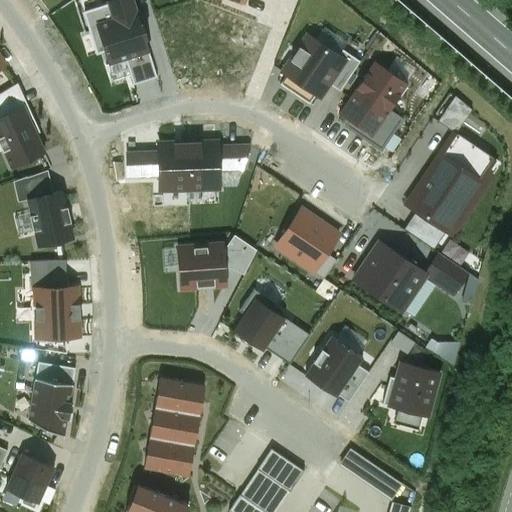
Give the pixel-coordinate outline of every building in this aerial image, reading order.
[(136,11),(135,11),(131,0),(109,0),(106,1),(107,4),(112,19),(98,23),(107,50),(110,62),(126,57),(148,50),(136,11)] [(112,19),(107,4),(83,11),(96,54),(107,50),(98,23),(112,19)] [(184,64),(227,80),(247,30),(204,13),(184,64)] [(338,56),(307,34),(282,70),(286,74),(280,83),(309,103),(315,94),(320,97),(329,84),(345,61),(338,56)] [(148,50),(126,57),(134,84),(156,77),(148,50)] [(345,61),(329,84),(340,91),(360,62),(343,50),(338,56),(345,61)] [(389,110),(407,84),(373,61),(338,113),(349,121),(346,126),(369,141),(389,110)] [(0,94),(0,117),(23,107),(36,134),(40,133),(18,83),(0,94)] [(437,121),(454,133),(454,132),(456,134),(472,110),(455,96),(437,121)] [(0,117),(0,145),(3,152),(4,151),(12,167),(45,152),(36,134),(23,107),(0,117)] [(402,119),(389,110),(369,141),(381,149),(402,119)] [(454,133),(406,203),(416,210),(446,231),(454,236),(495,177),(487,171),(495,160),(456,134),(454,132),(454,133)] [(158,191),(188,190),(187,143),(157,144),(157,151),(158,176),(158,191)] [(187,143),(188,190),(219,190),(219,170),(219,144),(218,143),(187,143)] [(219,144),(219,170),(241,170),(250,149),(250,144),(219,144)] [(126,176),(158,176),(157,151),(126,151),(126,176)] [(28,199),(53,193),(48,170),(13,182),(18,202),(28,200),(28,199)] [(35,231),(39,246),(73,238),(69,223),(71,222),(67,207),(65,207),(62,191),(53,193),(28,199),(28,200),(31,215),(29,215),(33,231),(35,231)] [(315,271),(339,236),(300,210),(276,245),(315,271)] [(446,231),(416,210),(404,229),(433,249),(446,231)] [(424,272),(378,241),(352,279),(402,312),(426,277),(428,274),(424,272)] [(182,287),(224,284),(222,252),(207,253),(206,247),(194,248),(194,254),(179,255),(182,287)] [(428,274),(426,277),(453,295),(468,273),(437,252),(424,272),(428,274)] [(36,289),(67,288),(66,260),(30,262),(31,290),(36,290),(36,289)] [(36,290),(37,306),(35,306),(36,320),(37,320),(38,337),(78,336),(77,320),(81,319),(80,303),(77,303),(76,288),(67,288),(36,289),(36,290)] [(264,346),(283,317),(255,299),(235,331),(262,348),(264,346)] [(308,334),(283,317),(264,346),(289,363),(308,334)] [(304,376),(336,397),(338,394),(358,365),(362,358),(331,337),(304,376)] [(38,362),(35,378),(72,385),(75,368),(38,362)] [(387,405),(428,416),(440,373),(399,362),(394,378),(390,376),(382,403),(387,404),(387,405)] [(358,365),(338,394),(349,401),(368,373),(358,365)] [(144,468),(188,476),(205,385),(160,377),(144,468)] [(35,378),(28,420),(64,436),(67,419),(70,419),(73,402),(70,401),(72,385),(35,378)] [(402,484),(350,448),(339,465),(391,500),(402,484)] [(231,511),(275,511),(303,471),(271,449),(229,511),(231,511)] [(55,468),(22,453),(6,489),(25,498),(23,503),(36,509),(40,500),(50,505),(56,490),(47,486),(55,468)] [(185,511),(189,505),(138,484),(125,511),(185,511)] [(408,511),(410,507),(392,502),(388,511),(408,511)]
